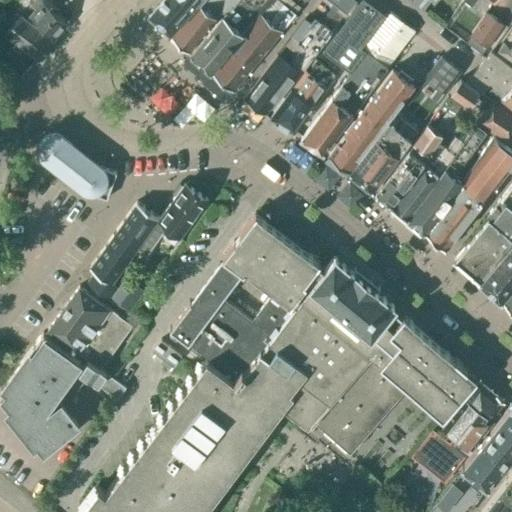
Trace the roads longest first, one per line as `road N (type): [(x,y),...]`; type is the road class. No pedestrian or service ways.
road 1 (unclassified): [(275,161),(511,356)]
road 2 (unclassified): [(275,161),(233,138),(117,141),(78,111),(58,65)]
road 3 (unknown): [(104,14),(240,95)]
road 4 (unknown): [(66,232),(120,185),(145,144)]
